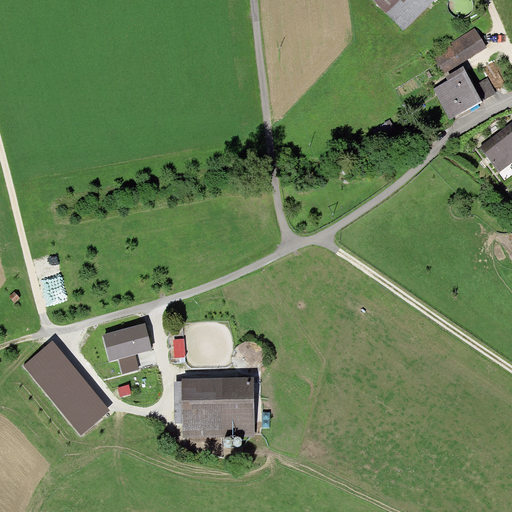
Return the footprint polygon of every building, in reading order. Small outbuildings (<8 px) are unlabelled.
[(369,0),(382,12),(394,0),(369,0)] [(434,0),(394,0),(382,12),(402,32),(434,0)] [(484,46),(472,28),(430,56),(442,74),(484,46)] [(447,80),(432,89),(449,118),(483,98),(475,85),(463,64),(444,75),(447,80)] [(486,79),(475,85),(483,98),(493,92),(486,79)] [(388,118),(371,130),(377,139),(395,127),(388,118)] [(507,167),(511,163),(511,127),(479,151),(494,171),(505,164),(507,167)] [(148,316),(113,326),(117,338),(104,341),(108,356),(98,358),(103,373),(111,371),(118,394),(161,383),(155,362),(166,359),(158,329),(152,331),(148,316)] [(52,341),(23,366),(82,435),(111,410),(52,341)] [(256,389),(176,388),(176,430),(184,430),(184,442),(256,443),(256,389)]
